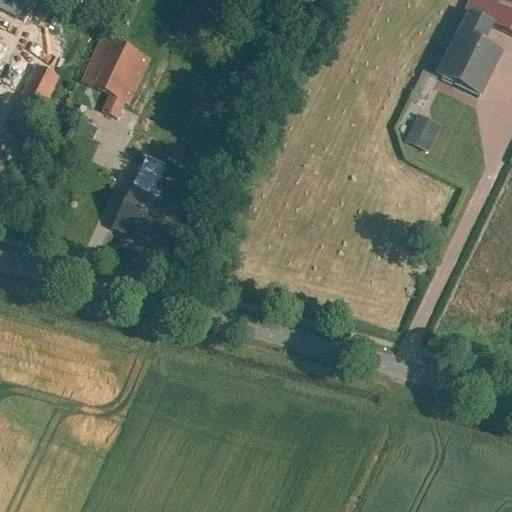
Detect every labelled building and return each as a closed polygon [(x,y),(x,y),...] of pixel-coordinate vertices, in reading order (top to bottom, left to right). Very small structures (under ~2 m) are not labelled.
[(32,0),(0,0),(0,11),(24,21),(32,0)] [(511,0),(469,0),(462,15),(489,28),(511,39),(511,0)] [(480,44),(489,28),(462,15),(454,31),(480,44)] [(433,74),(479,97),(500,54),(480,44),(454,31),(433,74)] [(151,60),(100,38),(81,82),(109,94),(126,102),(131,104),(151,60)] [(10,123),(31,132),(53,79),(32,70),(10,123)] [(169,172),(201,100),(168,85),(157,110),(148,106),(127,153),(143,160),(164,170),(169,172)] [(126,102),(109,94),(101,110),(119,118),(126,102)] [(443,129),(416,116),(404,141),(430,154),(443,129)] [(143,160),(131,186),(152,196),(164,170),(143,160)] [(111,230),(153,249),(173,205),(152,196),(131,186),(111,230)]
